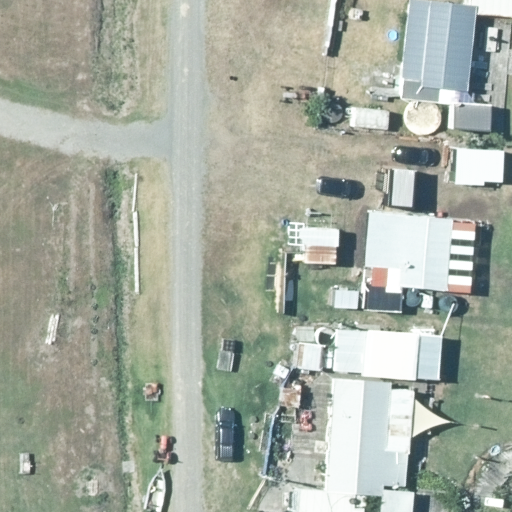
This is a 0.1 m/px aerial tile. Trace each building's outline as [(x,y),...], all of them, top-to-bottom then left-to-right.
[(511,0),(468,0),(467,11),(511,16),(511,0)] [(462,91),(467,11),(403,7),(398,87),(462,91)] [(492,107),(447,106),(447,130),(491,132),(492,107)] [(474,216),(359,212),(357,268),(396,269),(396,281),(359,280),(358,312),(403,314),(404,290),(472,292),(474,216)] [(370,329),(331,326),(328,370),(367,373),(370,329)] [(331,378),(324,486),(323,493),(368,496),(367,511),(402,511),(404,489),(411,383),(331,378)]
